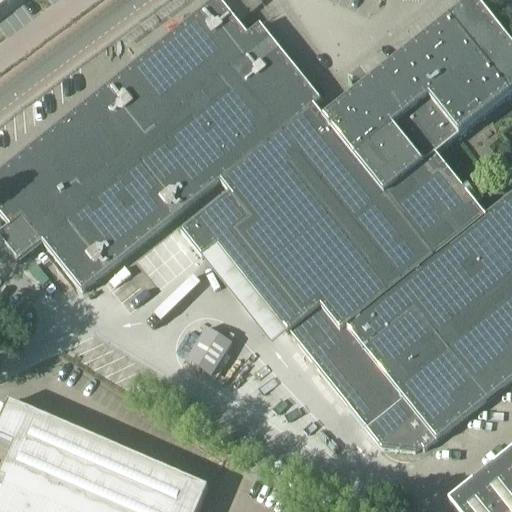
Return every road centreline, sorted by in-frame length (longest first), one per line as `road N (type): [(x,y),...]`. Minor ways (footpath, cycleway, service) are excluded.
road 1 (unclassified): [(133,0),(0,101)]
road 2 (unclassified): [(511,416),(412,494)]
